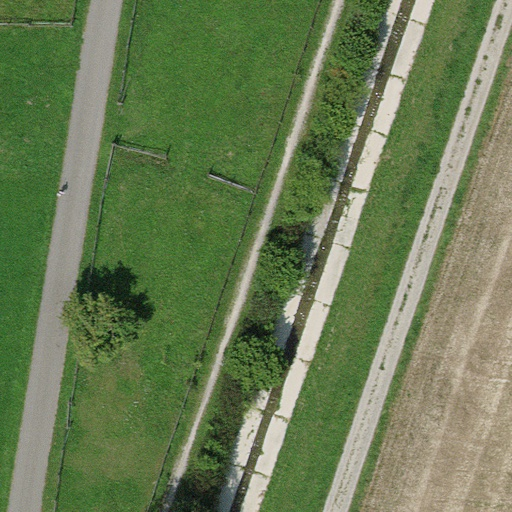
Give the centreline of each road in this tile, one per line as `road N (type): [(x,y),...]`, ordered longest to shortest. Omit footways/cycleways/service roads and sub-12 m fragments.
road 1 (track): [(334,511),(504,0)]
road 2 (residential): [(113,0),(31,511)]
